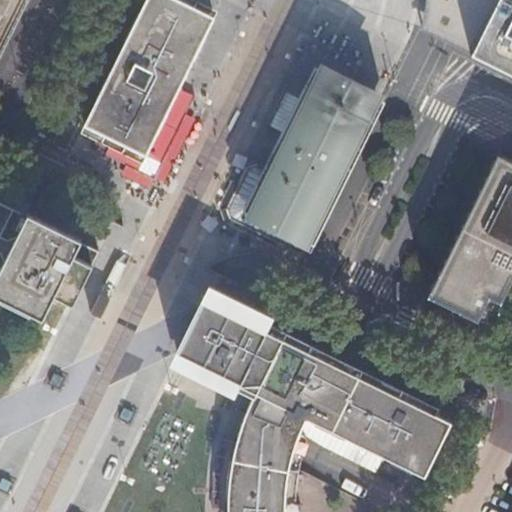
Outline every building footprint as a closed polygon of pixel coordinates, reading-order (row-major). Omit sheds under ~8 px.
[(0,0),(0,56),(27,0),(0,0)] [(146,155),(178,90),(214,16),(200,9),(181,0),(144,0),(84,124),(112,138),(146,155)] [(511,0),(444,0),(444,9),(443,19),(511,52),(511,0)] [(316,71),(346,86),(353,73),(345,69),(336,65),(309,51),(296,78),(293,83),(288,93),(302,100),(316,71)] [(311,237),(378,102),(346,86),(316,71),(302,100),(285,134),(266,173),(249,207),(311,237)] [(192,96),(178,90),(146,155),(112,138),(103,156),(151,180),(192,96)] [(285,134),(302,100),(286,92),(269,126),(285,134)] [(78,135),(65,129),(59,141),(72,148),(78,135)] [(511,159),(496,151),(426,295),(430,297),(480,322),(493,297),(504,303),(511,288),(511,159)] [(249,207),(266,173),(256,167),(248,170),(228,210),(231,217),(298,250),(306,248),(311,237),(249,207)] [(0,296),(42,317),(53,294),(72,304),(91,265),(98,250),(79,241),(81,238),(54,225),(27,212),(26,215),(0,202),(0,296)] [(97,296),(88,314),(98,319),(103,310),(107,301),(97,296)] [(282,338),(203,299),(177,353),(191,360),(189,364),(253,395),(246,416),(241,437),(238,461),(237,485),(237,506),(237,511),(295,511),(295,502),(296,488),(298,475),(302,455),(303,452),(306,442),(307,441),(306,437),(305,435),(304,434),(299,431),(306,416),(383,455),(411,468),(438,414),(332,362),(327,372),(277,348),(282,338)] [(383,455),(306,416),(299,431),(304,434),(323,446),(375,472),(383,455)]
